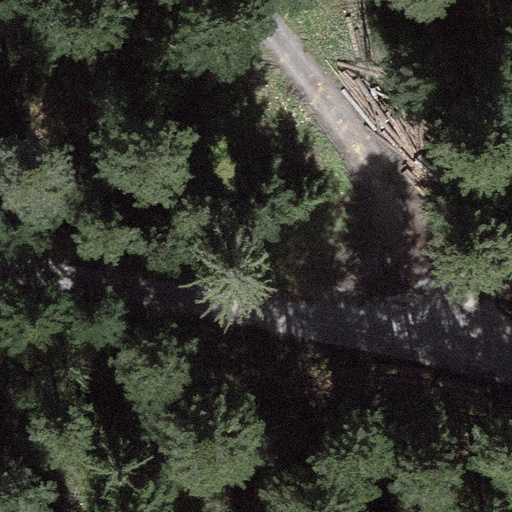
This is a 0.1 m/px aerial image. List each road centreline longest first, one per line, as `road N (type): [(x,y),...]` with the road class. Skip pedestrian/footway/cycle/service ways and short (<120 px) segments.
road 1 (track): [(511,365),(419,341),(0,270)]
road 2 (track): [(233,0),(330,106),(369,168),(408,273),(419,341)]
